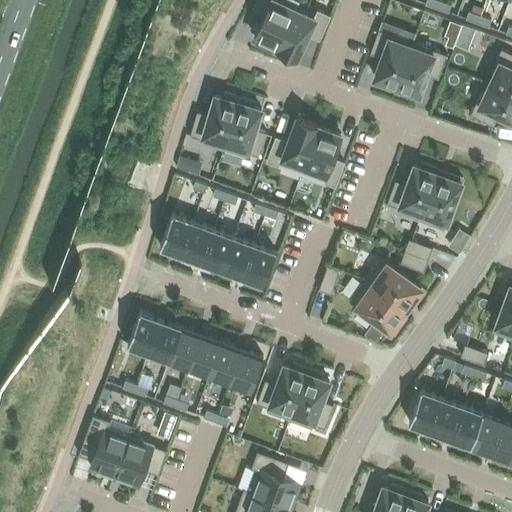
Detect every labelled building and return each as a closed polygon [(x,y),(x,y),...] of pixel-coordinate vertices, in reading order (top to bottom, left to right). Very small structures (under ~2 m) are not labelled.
[(296,0),(256,0),(253,8),(264,13),(262,17),(262,18),(260,22),(260,21),(259,23),(260,23),(254,36),(275,46),(284,27),(293,7),(294,8),(298,1),(296,0)] [(447,11),(450,4),(439,0),(438,0),(436,7),(447,11)] [(284,27),(275,46),(276,46),(276,47),(297,57),(303,43),(304,42),(303,42),(305,38),(306,38),(306,37),(308,33),(319,38),(330,16),(317,10),(314,17),(294,8),(293,7),(284,27)] [(477,22),(479,15),(468,10),(465,18),(477,22)] [(488,26),(491,19),(479,15),(477,22),(488,26)] [(410,45),(390,37),(391,33),(378,29),(369,52),(381,57),(374,76),(381,79),(380,84),(395,89),(411,45),(410,45)] [(411,45),(395,89),(410,95),(412,90),(419,93),(426,73),(438,77),(447,54),(411,41),(410,45),(411,45)] [(490,82),(489,83),(511,93),(511,53),(501,48),(495,60),(499,62),(490,82)] [(486,80),(470,114),(493,124),(498,113),(511,119),(511,93),(489,83),(490,82),(486,80)] [(197,110),(190,135),(201,138),(200,142),(223,149),(231,122),(239,96),(224,91),(222,96),(215,94),(209,114),(197,110)] [(231,122),(223,149),(246,156),(247,152),(259,155),(267,131),(255,128),(261,107),(253,105),(255,101),(239,96),(231,122)] [(276,136),(267,160),(301,173),(310,149),(318,125),(317,125),(318,124),(296,116),(291,130),(290,131),(291,131),(289,135),(288,136),(289,136),(287,141),(276,136)] [(310,149),(301,173),(335,185),(344,161),(332,157),(334,153),(335,152),(334,152),(335,148),(336,148),(337,147),(336,147),(341,133),(318,125),(310,149)] [(138,159),(129,182),(141,186),(150,163),(138,159)] [(395,179),(386,203),(398,207),(397,211),(419,219),(429,193),(438,167),(422,161),(420,166),(414,164),(407,183),(395,179)] [(429,193),(419,219),(444,228),(463,177),(439,168),(438,167),(429,193)] [(195,180),(192,187),(203,191),(206,184),(195,180)] [(215,187),(212,195),(224,199),(226,191),(215,187)] [(226,191),(224,199),(235,203),(238,195),(226,191)] [(256,202),(253,209),(264,214),(267,206),(256,202)] [(267,206),(264,214),(275,218),(278,210),(267,206)] [(172,212),(159,245),(172,250),(173,250),(177,252),(178,252),(181,253),(193,219),(172,212)] [(193,219),(181,253),(193,257),(192,258),(193,258),(193,257),(201,260),(213,227),(193,219)] [(213,227),(201,260),(209,263),(209,264),(210,263),(221,268),(234,234),(213,227)] [(234,234),(221,268),(233,272),(234,273),(234,272),(242,275),(254,242),(234,234)] [(409,238),(404,250),(416,254),(428,258),(432,246),(409,238)] [(254,242),(242,275),(249,278),(250,279),(250,278),(263,283),(275,249),(254,242)] [(404,250),(400,261),(424,270),(428,258),(416,254),(404,250)] [(380,257),(364,279),(409,310),(413,305),(425,289),(380,257)] [(318,288),(330,292),(339,269),(327,264),(318,288)] [(364,279),(349,300),(394,332),(406,316),(405,316),(409,310),(364,279)] [(511,284),(510,284),(493,331),(511,338),(511,284)] [(130,337),(127,343),(148,351),(161,318),(158,317),(158,316),(157,316),(153,315),(153,314),(152,314),(152,315),(139,310),(137,316),(136,316),(136,317),(137,317),(130,336),(129,336),(130,337)] [(161,318),(148,351),(169,359),(181,325),(169,321),(169,320),(168,320),(164,319),(163,318),(163,319),(161,318)] [(181,325),(169,359),(189,366),(201,333),(193,330),(194,329),(193,329),(181,325)] [(201,333),(189,366),(209,373),(221,340),(210,336),(210,335),(209,335),(201,333)] [(221,340),(209,373),(229,381),(242,347),(234,345),(234,344),(233,344),(221,340)] [(465,343),(460,355),(484,364),(488,352),(465,343)] [(242,347),(229,381),(251,389),(263,355),(250,351),(250,350),(249,350),(242,347)] [(444,356),(441,363),(453,368),(455,360),(444,356)] [(265,379),(256,402),(268,407),(266,410),(289,419),(308,367),(293,361),(291,366),(284,363),(277,383),(265,379)] [(464,363),(461,371),(472,375),(475,367),(464,363)] [(308,367),(289,419),(312,427),(313,423),(325,427),(333,403),(322,399),(329,379),(322,377),(323,372),(308,367)] [(475,367),(472,375),(484,379),(486,371),(475,367)] [(502,386),(511,389),(511,380),(504,378),(502,386)] [(134,391),(136,383),(125,379),(122,386),(134,391)] [(136,383),(134,391),(145,395),(148,387),(136,383)] [(421,388),(409,421),(421,426),(422,427),(422,426),(426,428),(427,429),(427,428),(430,429),(442,396),(421,388)] [(174,405),(177,398),(166,394),(163,401),(174,405)] [(442,396),(430,429),(442,433),(441,434),(442,434),(450,437),(462,403),(442,396)] [(177,398),(174,405),(186,409),(188,402),(177,398)] [(462,403),(450,437),(457,439),(457,440),(458,440),(470,444),(483,411),(462,403)] [(206,409),(204,416),(215,420),(218,413),(206,409)] [(483,411),(470,444),(491,451),(503,418),(483,411)] [(218,413),(215,420),(226,424),(229,417),(218,413)] [(93,414),(78,454),(93,459),(90,467),(114,475),(128,435),(107,428),(110,420),(93,414)] [(511,421),(503,418),(491,451),(511,459),(511,456),(511,421)] [(114,475),(137,484),(140,476),(155,482),(163,458),(149,453),(152,444),(128,435),(114,475)] [(243,488),(243,489),(290,506),(299,482),(283,476),(288,462),(257,450),(251,467),(254,469),(254,470),(247,489),(243,488)] [(383,484),(372,511),(398,511),(407,488),(392,483),(390,487),(383,484)] [(423,511),(428,501),(421,498),(422,494),(407,488),(398,511),(423,511)] [(243,489),(234,511),(288,511),(290,506),(243,489)]
